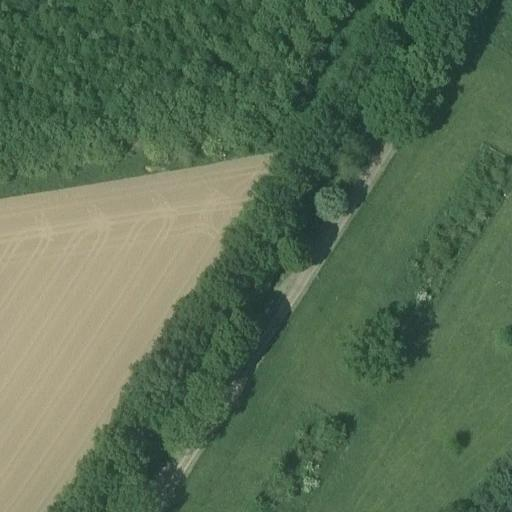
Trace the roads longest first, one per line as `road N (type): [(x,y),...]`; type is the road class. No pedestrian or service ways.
road 1 (track): [(486,0),(154,511)]
road 2 (unclassified): [(67,511),(397,0)]
